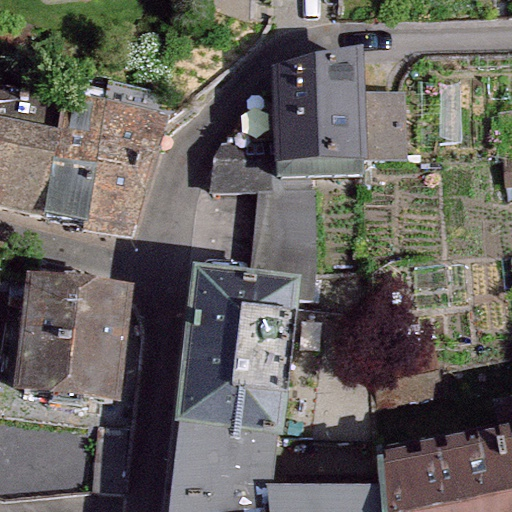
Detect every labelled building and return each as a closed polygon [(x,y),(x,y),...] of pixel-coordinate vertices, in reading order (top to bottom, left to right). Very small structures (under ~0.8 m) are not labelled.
[(311,175),(407,176),(416,98),(368,99),(369,56),(279,78),(278,100),(275,175),(311,175)] [(219,164),(214,282),(303,282),(311,175),(275,175),(278,100),(219,164)] [(1,109),(0,111),(0,218),(44,229),(70,126),(1,109)] [(70,126),(44,229),(94,232),(100,127),(70,126)] [(156,139),(100,127),(94,232),(133,241),(156,139)] [(214,282),(199,281),(186,436),(292,448),(303,282),(214,282)] [(137,296),(33,284),(25,399),(130,411),(137,296)] [(292,448),(186,436),(178,511),(290,511),(291,503),(292,448)] [(511,511),(511,455),(391,469),(393,511),(392,511),(511,511)] [(392,511),(393,511),(291,503),(290,511),(392,511)]
